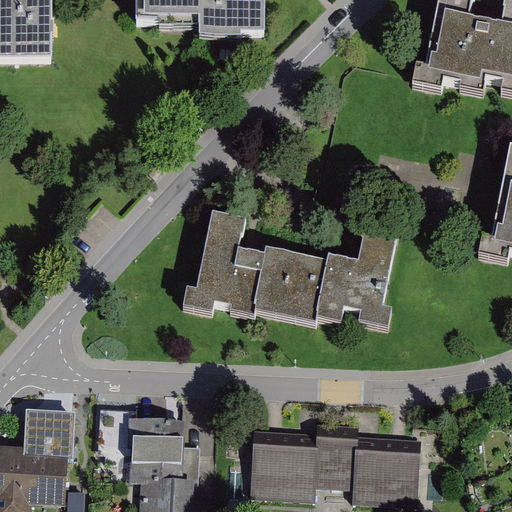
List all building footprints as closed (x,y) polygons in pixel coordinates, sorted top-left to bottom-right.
[(0,0),(0,65),(54,65),(53,0),(0,0)] [(136,0),(136,10),(197,12),(196,31),(266,32),(266,0),(136,0)] [(482,0),(449,0),(435,77),(422,75),(418,94),(443,98),(446,86),(488,93),(490,85),(508,89),(506,100),(511,100),(511,11),(508,34),(477,28),(482,0)] [(511,190),(502,247),(488,245),(485,264),(510,268),(511,255),(511,190)] [(253,226),(219,220),(205,299),(192,297),(188,315),(218,320),(220,311),(239,315),(238,322),(262,327),(263,322),(319,332),(321,325),(345,329),(348,316),(366,320),(364,332),(394,338),(398,317),(388,315),(403,237),(373,231),(366,267),(336,262),(335,268),(275,257),(273,263),(247,258),(253,226)] [(27,417),(24,455),(0,453),(0,511),(32,511),(33,509),(66,511),(68,466),(74,467),(76,420),(71,419),(27,417)] [(187,429),(135,427),(133,484),(146,485),(145,511),(212,511),(213,509),(196,508),(197,489),(184,488),(187,429)] [(320,430),(320,439),(255,436),(251,507),(316,510),(317,493),(354,495),(353,511),(360,511),(418,511),(422,444),(357,441),(357,432),(320,430)]
